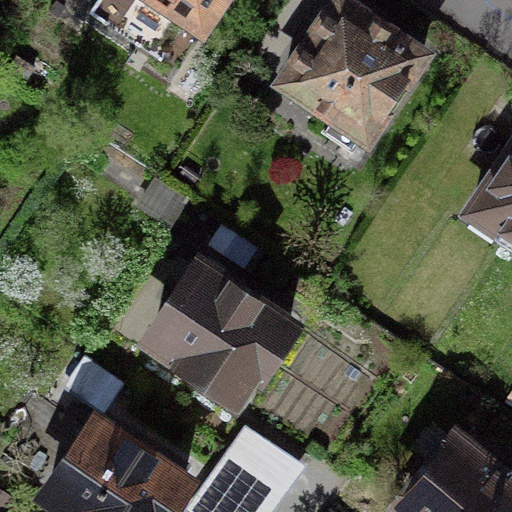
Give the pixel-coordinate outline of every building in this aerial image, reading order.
[(217,0),(162,0),(201,26),(217,0)] [(424,53),(344,0),(337,0),(283,81),(333,114),(323,130),(353,150),(363,134),(367,137),(424,53)] [(511,236),(511,151),(473,210),(511,236)] [(274,257),(260,280),(298,303),(312,279),(274,257)] [(289,324),(200,265),(151,338),(229,390),(247,362),(258,370),(289,324)] [(118,375),(80,350),(64,375),(102,400),(118,375)] [(191,497),(214,511),(266,511),(307,449),(247,410),(191,497)] [(163,511),(185,479),(97,420),(48,492),(77,511),(163,511)] [(511,511),(511,480),(457,436),(402,504),(411,511),(511,511)]
